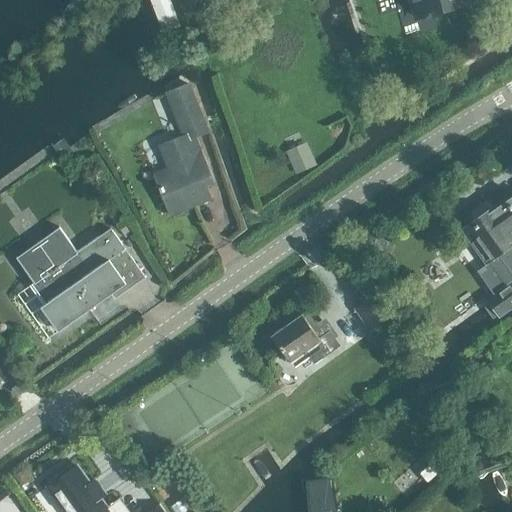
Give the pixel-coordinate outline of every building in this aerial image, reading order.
[(122,0),(154,56),(214,19),(203,0),(122,0)] [(411,0),(417,18),(471,3),(469,0),(411,0)] [(171,215),(211,199),(204,180),(211,178),(194,137),(208,132),(189,84),(167,93),(185,137),(161,147),(171,169),(155,176),(171,215)] [(290,152),(298,171),(313,164),(305,146),(290,152)] [(511,195),(464,230),(487,263),(498,255),(511,274),(511,281),(493,295),(486,300),(498,316),(509,308),(511,306),(511,195)] [(46,340),(63,328),(111,294),(115,299),(145,278),(112,230),(89,247),(78,253),(60,228),(17,258),(35,283),(15,297),(46,340)] [(372,334),(394,319),(377,295),(355,310),(372,334)] [(315,364),(341,346),(330,331),(319,338),(303,314),(272,336),(291,363),(306,352),(315,364)] [(65,511),(109,511),(77,466),(48,487),(65,511)] [(309,486),(311,511),(335,511),(333,484),(309,486)]
